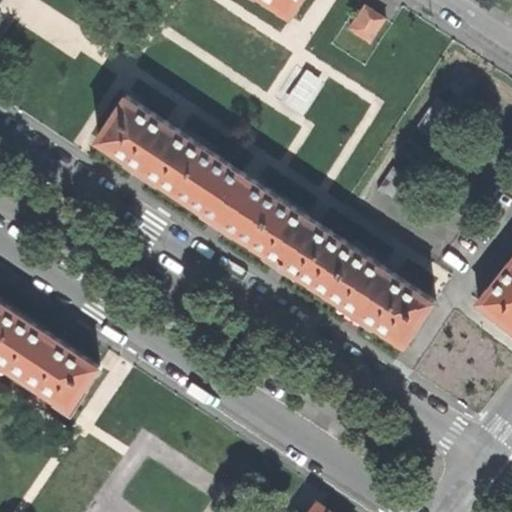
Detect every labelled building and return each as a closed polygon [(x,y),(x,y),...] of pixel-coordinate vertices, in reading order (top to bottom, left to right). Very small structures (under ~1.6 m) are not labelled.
[(266,0),(293,17),(304,0),(266,0)] [(387,20),(367,6),(351,30),(371,44),(387,20)] [(410,159),(424,169),(450,128),(436,119),(447,103),(436,95),(400,152),(402,153),(398,158),(407,165),(410,159)] [(126,98),(97,139),(136,165),(135,168),(138,170),(144,174),(146,171),(214,216),(212,219),(217,222),(222,226),(225,223),(276,258),(275,261),(278,263),(283,266),(285,264),(350,308),(349,310),(354,313),(358,316),(360,314),(404,343),(433,300),(394,276),(397,272),(384,264),(382,267),(318,225),(320,222),(308,212),(304,215),(256,183),(257,180),(245,173),(244,175),(177,133),(179,129),(166,121),(164,123),(126,98)] [(479,303),(511,329),(511,256),(508,262),(510,264),(479,303)] [(0,362),(69,409),(97,368),(61,344),(64,341),(56,335),(49,331),(47,335),(0,302),(0,362)]
